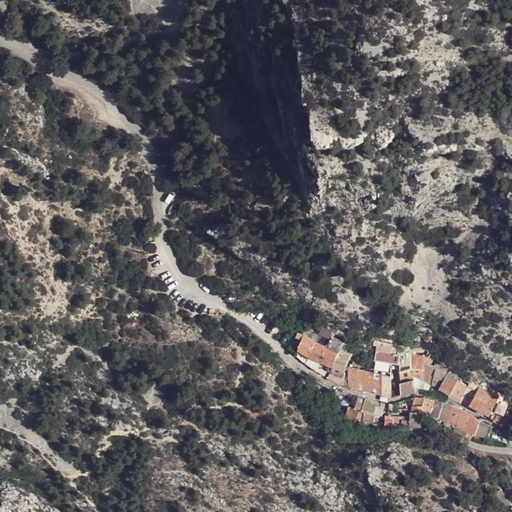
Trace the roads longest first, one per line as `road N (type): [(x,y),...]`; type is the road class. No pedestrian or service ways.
road 1 (unclassified): [(298,372),(257,328),(180,274),(150,156),(126,116),(99,91),(0,39)]
road 2 (unclassified): [(298,372),(336,421),(359,432),(511,451)]
road 3 (residential): [(511,439),(431,395),(388,400),(298,372)]
